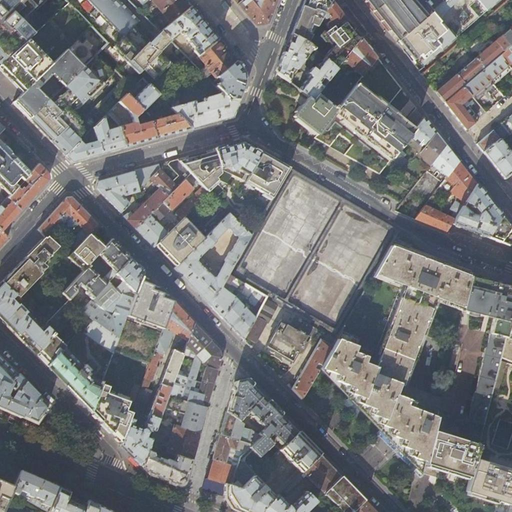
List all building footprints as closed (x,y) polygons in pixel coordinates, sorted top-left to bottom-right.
[(0,0),(0,19),(22,0),(0,0)] [(26,2),(25,0),(22,0),(0,19),(0,64),(46,23),(41,19),(42,15),(36,9),(32,9),(26,2)] [(77,0),(80,2),(81,0),(87,0),(95,8),(90,13),(101,24),(106,19),(116,30),(117,31),(111,36),(117,42),(113,47),(139,73),(143,69),(155,80),(172,64),(160,52),(171,42),(170,41),(160,32),(150,42),(134,26),(139,21),(119,0),(77,0)] [(151,0),(160,11),(174,0),(151,0)] [(185,1),(184,0),(174,0),(160,11),(170,23),(190,7),(185,1)] [(268,24),(277,0),(234,0),(247,15),(256,26),(268,24)] [(330,0),(303,0),(301,8),(291,34),(307,42),(321,19),(331,2),(330,0)] [(367,0),(397,39),(396,40),(398,41),(400,40),(430,14),(425,8),(428,5),(424,0),(425,0),(367,0)] [(446,0),(430,14),(400,40),(415,58),(421,54),(427,61),(498,0),(446,0)] [(335,28),(347,20),(341,13),(331,2),(321,19),(323,20),(327,17),(329,21),(325,24),(329,28),(333,25),(335,28)] [(191,61),(217,40),(202,21),(190,7),(170,23),(160,32),(170,41),(181,33),(184,33),(184,36),(193,48),(193,51),(194,52),(187,58),(191,61)] [(340,46),(343,50),(336,57),(331,51),(323,58),(335,69),(342,61),(361,38),(354,29),(347,20),(335,28),(345,42),(340,46)] [(71,45),(48,21),(46,23),(0,64),(0,70),(12,83),(22,93),(71,45)] [(511,26),(507,31),(505,29),(502,32),(503,34),(495,41),(504,51),(511,44),(511,26)] [(325,81),(335,69),(323,58),(314,69),(311,67),(309,69),(303,64),(304,58),(311,49),(313,51),(314,49),(307,42),(291,34),(284,53),(277,72),(289,82),(293,72),(296,68),(301,67),(309,75),(298,89),(308,97),(311,99),(315,95),(321,86),(318,83),(321,79),(325,81)] [(98,52),(81,35),(71,45),(22,93),(13,102),(23,112),(29,119),(43,105),(43,102),(47,99),(37,88),(49,77),(48,76),(51,73),(64,85),(93,57),(97,53),(98,52)] [(369,48),(361,38),(342,61),(362,76),(376,58),(369,48)] [(217,77),(236,62),(225,49),(217,40),(191,61),(206,76),(211,73),(215,78),(217,77)] [(504,51),(495,41),(487,48),(485,46),(482,49),(483,51),(475,58),(484,68),(499,55),(504,51)] [(511,60),(511,44),(504,51),(499,55),(507,64),(511,60)] [(507,64),(499,55),(484,68),(481,70),(489,80),(507,64)] [(97,61),(93,57),(64,85),(51,99),(47,99),(43,102),(43,105),(29,119),(39,129),(56,146),(64,155),(79,141),(82,138),(87,133),(88,131),(75,118),(74,119),(69,113),(75,106),(78,107),(111,74),(98,60),(97,61)] [(405,142),(412,133),(386,109),(401,89),(385,69),(376,58),(362,76),(336,109),(334,107),(332,109),(315,95),(311,99),(308,97),(294,114),(296,119),(315,135),(314,138),(322,143),(329,147),(338,133),(352,145),(344,155),(352,159),(369,169),(379,174),(388,163),(400,173),(403,170),(401,168),(392,160),(399,150),(405,142)] [(484,68),(475,58),(467,64),(466,63),(463,66),(464,67),(456,74),(465,84),(481,70),(484,68)] [(241,69),(236,62),(217,77),(220,81),(216,86),(221,92),(229,99),(239,99),(245,83),(243,71),(241,69)] [(489,80),(481,70),(465,84),(462,86),(474,99),(486,88),(492,96),(499,90),(489,80)] [(465,84),(456,74),(435,92),(439,96),(444,103),(462,86),(465,84)] [(141,85),(138,83),(126,95),(129,98),(141,85)] [(158,95),(148,84),(141,91),(132,101),(142,111),(158,95)] [(474,99),(462,86),(444,103),(457,120),(465,129),(473,122),(485,113),(474,99)] [(194,105),(193,102),(172,109),(173,110),(177,114),(191,129),(202,126),(220,120),(232,117),(239,99),(229,99),(221,92),(218,95),(202,100),(202,103),(194,105)] [(132,123),(128,125),(127,123),(124,123),(124,126),(121,127),(119,120),(109,111),(107,114),(109,116),(118,125),(118,127),(124,148),(140,143),(155,139),(150,122),(137,126),(136,125),(136,122),(139,121),(137,117),(142,111),(132,101),(129,98),(126,95),(118,103),(130,115),(132,123)] [(170,113),(173,110),(172,109),(160,97),(157,100),(170,113)] [(511,113),(499,124),(500,125),(501,125),(506,131),(509,134),(510,134),(511,136),(511,113)] [(109,116),(107,114),(92,128),(95,141),(83,145),(79,141),(64,155),(69,160),(72,163),(100,155),(124,148),(118,127),(107,130),(104,121),(109,116)] [(191,129),(177,114),(162,119),(162,117),(159,117),(159,120),(150,122),(155,139),(171,135),(191,129)] [(429,166),(445,145),(439,138),(424,118),(412,133),(405,142),(420,153),(423,161),(429,166)] [(500,136),(506,131),(501,125),(500,125),(499,124),(494,129),(500,136)] [(511,172),(511,154),(492,130),(476,144),(490,161),(504,179),(511,172)] [(247,181),(261,152),(242,141),(230,144),(215,149),(215,151),(221,170),(230,168),(231,171),(234,172),(239,171),(246,175),(244,180),(247,181)] [(0,185),(9,195),(29,173),(15,158),(0,143),(0,185)] [(447,177),(458,162),(452,154),(445,145),(429,166),(424,173),(428,176),(434,168),(447,177)] [(404,157),(406,155),(399,150),(392,160),(401,168),(407,160),(404,157)] [(221,170),(215,151),(187,158),(183,164),(190,173),(199,182),(203,187),(208,192),(217,183),(215,181),(217,180),(215,177),(220,173),(221,170)] [(275,160),(261,152),(247,181),(247,182),(272,198),(289,168),(275,160)] [(175,172),(168,178),(159,169),(158,164),(146,168),(120,175),(98,181),(97,188),(96,189),(120,213),(128,204),(122,197),(122,196),(142,190),(141,186),(143,185),(148,180),(150,183),(152,181),(159,188),(132,214),(129,211),(127,212),(123,216),(124,217),(134,227),(190,173),(183,164),(178,159),(168,161),(165,162),(175,172)] [(450,194),(461,201),(459,204),(454,201),(448,211),(453,214),(450,218),(425,206),(414,219),(431,226),(446,232),(451,224),(462,206),(465,202),(476,184),(468,175),(458,162),(447,177),(430,199),(436,202),(441,194),(439,192),(444,187),(450,191),(449,192),(448,192),(445,195),(447,196),(450,194)] [(43,168),(38,164),(29,173),(9,195),(0,205),(0,229),(1,231),(11,221),(30,199),(47,181),(47,173),(43,168)] [(394,229),(395,229),(293,170),(289,173),(231,273),(272,296),(274,295),(276,296),(276,298),(282,301),(279,305),(283,308),(286,303),(291,306),(292,306),(294,307),(294,309),(336,333),(392,236),(394,229)] [(199,182),(190,173),(134,227),(143,237),(152,246),(155,244),(174,226),(171,222),(164,229),(157,222),(199,182)] [(488,238),(501,216),(488,201),(476,184),(465,202),(471,206),(470,208),(472,209),(473,208),(478,213),(476,217),(471,215),(469,213),(468,212),(469,210),(467,208),(465,209),(462,206),(451,224),(470,231),(488,238)] [(208,192),(203,187),(176,212),(178,216),(175,219),(178,222),(183,217),(208,192)] [(88,235),(98,225),(90,217),(79,205),(71,197),(66,198),(38,228),(46,236),(47,236),(61,221),(62,223),(63,222),(71,229),(77,223),(79,225),(75,230),(78,232),(65,246),(71,253),(88,235)] [(251,234),(229,213),(205,237),(186,255),(175,265),(173,268),(190,285),(210,306),(228,273),(251,234)] [(511,230),(501,216),(488,238),(495,240),(509,246),(511,241),(511,230)] [(176,265),(203,238),(183,217),(178,222),(174,226),(155,244),(176,265)] [(71,253),(69,255),(47,236),(46,236),(25,257),(41,273),(61,292),(86,265),(97,254),(103,247),(88,235),(71,253)] [(88,267),(89,266),(88,266),(87,267),(86,265),(61,292),(68,300),(76,291),(76,289),(80,284),(86,290),(85,293),(91,298),(107,281),(114,274),(130,258),(120,248),(111,239),(103,247),(97,254),(110,268),(110,269),(104,275),(99,277),(88,267)] [(462,310),(471,277),(472,272),(472,271),(453,264),(393,241),(332,346),(320,367),(422,473),(436,412),(440,397),(407,385),(439,301),(462,310)] [(23,292),(41,273),(25,257),(13,270),(1,282),(15,295),(27,307),(31,311),(35,305),(32,302),(33,301),(23,292)] [(115,289),(107,281),(91,298),(80,311),(91,319),(118,339),(140,281),(143,272),(137,265),(130,258),(114,274),(122,281),(116,288),(115,289)] [(243,282),(228,274),(211,306),(217,312),(223,318),(233,300),(223,294),(223,293),(228,285),(238,291),(243,282)] [(493,316),(493,317),(467,419),(482,422),(499,356),(511,307),(511,287),(471,277),(463,309),(464,310),(485,316),(485,314),(493,316)] [(151,288),(152,285),(140,281),(118,339),(113,351),(150,364),(173,302),(161,298),(162,293),(157,292),(157,290),(151,288)] [(27,307),(23,311),(11,299),(15,295),(1,282),(0,282),(0,318),(23,342),(36,355),(52,336),(54,333),(44,324),(31,311),(27,307)] [(245,303),(243,305),(235,297),(233,300),(223,318),(231,326),(242,338),(244,334),(265,298),(266,296),(243,282),(238,291),(247,296),(247,298),(248,301),(253,304),(249,311),(245,307),(247,306),(245,303)] [(277,305),(265,298),(244,334),(254,341),(266,321),(268,322),(277,305)] [(76,308),(68,300),(44,324),(54,333),(76,308)] [(150,364),(141,387),(121,439),(120,441),(119,444),(128,453),(141,466),(149,445),(158,420),(168,395),(177,370),(186,345),(194,325),(185,315),(173,302),(150,364)] [(511,307),(499,356),(511,362),(511,307)] [(113,351),(118,339),(91,319),(83,331),(112,353),(113,351)] [(300,329),(298,331),(280,321),(266,346),(292,360),(297,352),(300,351),(302,350),(309,337),(300,332),(301,330),(300,329)] [(196,355),(210,341),(202,333),(194,325),(186,345),(196,355)] [(64,345),(52,336),(36,355),(41,360),(47,366),(63,347),(64,345)] [(302,399),(332,346),(321,339),(320,340),(291,389),(302,399)] [(221,358),(219,350),(214,346),(210,341),(196,355),(189,375),(181,399),(207,406),(210,394),(221,358)] [(88,369),(83,363),(81,366),(63,347),(47,366),(55,375),(79,399),(90,411),(91,409),(100,385),(101,382),(92,377),(86,371),(88,369)] [(0,406),(16,414),(36,423),(47,406),(0,357),(0,406)] [(511,511),(511,362),(499,357),(482,423),(460,511),(511,511)] [(181,399),(189,375),(177,370),(168,395),(181,399)] [(230,397),(225,412),(239,421),(248,412),(256,421),(257,422),(256,422),(258,424),(259,423),(263,428),(257,434),(260,436),(252,444),(239,458),(231,485),(241,487),(253,476),(254,474),(241,461),(242,459),(251,450),(258,457),(272,443),(278,450),(279,450),(297,431),(287,421),(264,397),(246,378),(234,382),(230,397)] [(134,384),(128,402),(105,393),(107,388),(100,385),(91,409),(109,427),(121,439),(141,387),(134,384)] [(207,406),(181,399),(168,395),(158,420),(173,426),(187,430),(192,410),(205,414),(207,406)] [(201,426),(205,414),(192,410),(187,430),(199,433),(201,426)] [(252,444),(260,436),(257,434),(255,432),(241,423),(239,421),(225,412),(221,426),(219,434),(252,444)] [(467,419),(436,412),(422,473),(437,478),(434,486),(447,500),(458,511),(460,511),(482,423),(467,419)] [(255,432),(258,429),(245,419),(241,423),(255,432)] [(173,426),(166,451),(176,455),(191,460),(195,449),(199,433),(187,430),(173,426)] [(308,442),(297,431),(279,450),(301,472),(319,454),(308,442)] [(252,444),(219,434),(214,450),(209,471),(206,479),(216,481),(224,484),(230,485),(231,485),(239,458),(252,444)] [(191,460),(176,455),(173,462),(170,460),(171,458),(168,456),(167,459),(164,459),(160,457),(163,450),(149,445),(141,466),(146,471),(161,478),(178,486),(185,483),(191,460)] [(330,464),(319,454),(301,472),(293,479),(282,490),(286,493),(301,478),(301,474),(303,472),(323,493),(340,476),(330,464)] [(48,510),(58,487),(50,483),(30,474),(20,470),(13,486),(12,490),(48,510)] [(241,487),(231,485),(230,485),(224,484),(224,494),(229,502),(235,511),(237,511),(260,511),(262,509),(274,497),(253,476),(241,487)] [(352,487),(340,476),(323,493),(314,501),(325,511),(352,511),(365,500),(352,487)] [(0,511),(12,490),(13,486),(4,482),(0,480),(0,511)] [(94,511),(97,504),(78,495),(58,487),(48,510),(50,511),(94,511)] [(277,494),(274,497),(262,509),(260,511),(303,511),(314,501),(305,492),(289,506),(277,494)] [(375,511),(365,500),(352,511),(375,511)] [(325,511),(314,501),(303,511),(325,511)]
